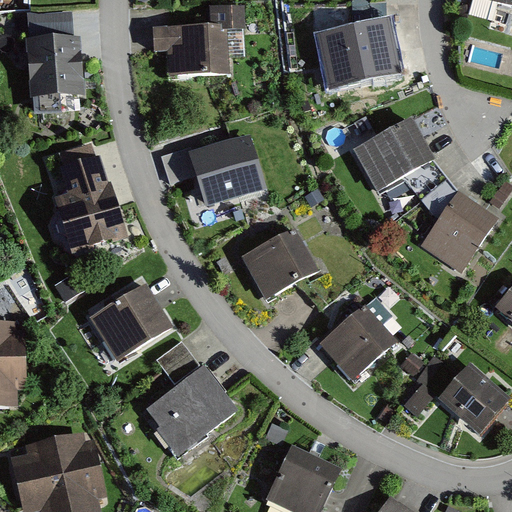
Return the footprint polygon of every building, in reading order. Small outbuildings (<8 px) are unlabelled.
[(83,99),(79,39),(73,40),(71,17),(26,20),(32,103),(34,102),(35,119),(58,117),(57,101),(83,99)] [(225,27),(155,31),(156,56),(170,55),(171,76),(227,73),(225,27)] [(388,32),(324,44),(333,87),(396,75),(388,32)] [(432,163),(410,122),(353,152),(375,193),(406,176),(428,164),(432,163)] [(261,191),(248,143),(188,160),(202,208),(261,191)] [(125,241),(100,157),(58,170),(69,206),(54,211),(68,258),(125,241)] [(457,198),(428,164),(406,176),(441,222),(457,198)] [(500,221),(460,194),(457,198),(441,222),(422,251),(462,277),(500,221)] [(319,273),(297,232),(241,261),(263,303),(319,273)] [(172,331),(145,287),(91,321),(118,365),(172,331)] [(511,294),(498,310),(511,322),(511,294)] [(400,345),(365,306),(318,347),(352,387),(400,345)] [(17,325),(0,324),(0,407),(17,408),(18,393),(25,393),(25,333),(17,333),(17,325)] [(238,415),(185,345),(160,364),(179,390),(145,416),(178,460),(238,415)] [(441,361),(405,400),(423,416),(458,377),(441,361)] [(509,400),(471,365),(439,399),(477,434),(509,400)] [(28,457),(12,459),(19,511),(98,511),(98,508),(104,507),(96,444),(89,444),(88,439),(27,447),(28,457)] [(322,511),(340,470),(290,449),(266,506),(280,511),(322,511)] [(406,511),(390,500),(381,511),(406,511)]
